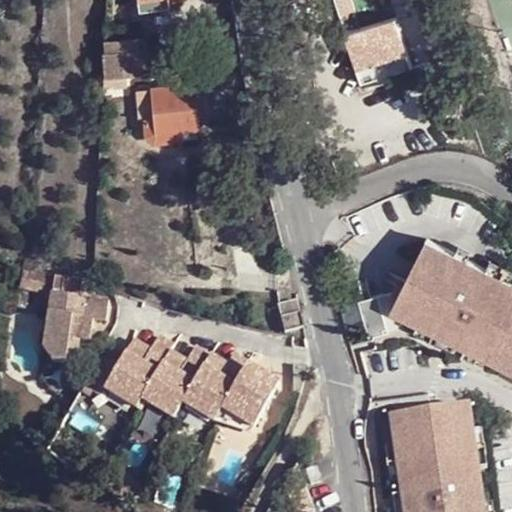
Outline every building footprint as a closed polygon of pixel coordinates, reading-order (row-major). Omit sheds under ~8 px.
[(398,20),(347,35),(362,83),(414,68),(398,20)] [(127,40),(105,41),(103,52),(128,51),(127,40)] [(103,52),(101,77),(112,76),(127,75),(130,75),(128,51),(103,52)] [(127,75),(112,76),(111,86),(126,86),(127,75)] [(196,86),(153,88),(155,119),(144,121),(144,137),(154,142),(180,140),(180,131),(198,129),(196,86)] [(511,277),(435,239),(401,311),(427,324),(483,353),(511,366),(511,277)] [(50,296),(52,281),(24,276),(20,291),(44,295),(50,296)] [(92,324),(107,325),(107,304),(79,300),(81,285),(52,281),(50,296),(44,295),(44,299),(49,300),(42,352),(50,363),(64,366),(66,344),(74,345),(88,347),(92,324)] [(285,336),(305,330),(299,304),(278,310),(285,336)] [(483,353),(427,324),(424,333),(481,360),(483,353)] [(74,345),(66,344),(64,366),(72,366),(74,345)] [(127,356),(103,401),(136,418),(170,353),(155,345),(144,365),(127,356)] [(130,350),(127,356),(144,365),(147,359),(130,350)] [(184,369),(182,374),(164,365),(140,410),(173,427),(182,411),(206,367),(208,362),(192,354),(184,369)] [(167,360),(164,365),(182,374),(184,369),(167,360)] [(206,367),(182,411),(214,429),(221,416),(247,369),(231,360),(225,371),(223,376),(206,367)] [(225,371),(208,362),(206,367),(223,376),(225,371)] [(82,399),(99,408),(117,375),(99,365),(82,399)] [(299,399),(307,374),(291,369),(293,397),(299,399)] [(242,379),(221,416),(254,433),(279,390),(260,379),(256,387),(242,379)] [(488,511),(487,505),(482,469),(477,432),(473,405),(395,417),(399,446),(404,481),(406,495),(408,511),(488,511)] [(221,416),(214,429),(251,439),(254,433),(221,416)] [(486,430),(477,432),(482,469),(491,467),(486,430)] [(404,481),(399,446),(389,447),(394,482),(404,481)] [(311,487),(323,483),(319,470),(306,473),(311,487)] [(408,511),(406,495),(397,496),(398,511),(408,511)]
